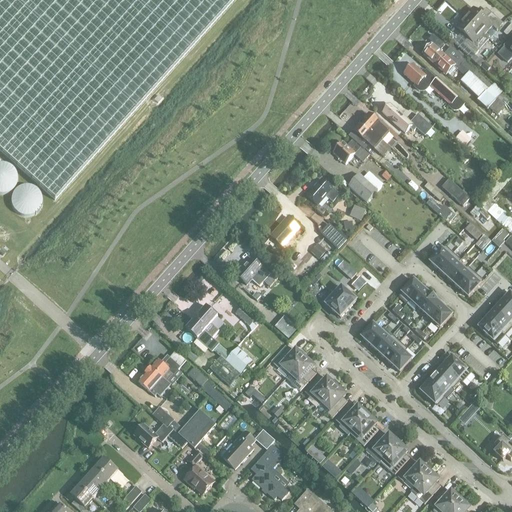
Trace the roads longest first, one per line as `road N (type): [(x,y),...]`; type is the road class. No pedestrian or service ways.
road 1 (tertiary): [(0,463),(414,0)]
road 2 (residential): [(398,390),(464,317),(462,307),(414,271),(344,341)]
road 3 (residential): [(388,400),(510,505)]
road 4 (residential): [(510,486),(398,390)]
road 5 (residential): [(193,511),(102,428)]
